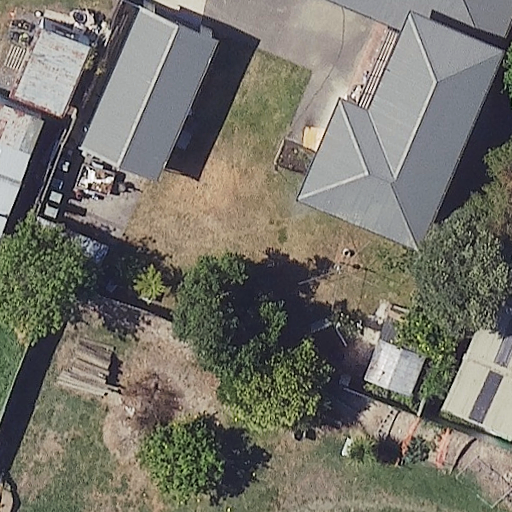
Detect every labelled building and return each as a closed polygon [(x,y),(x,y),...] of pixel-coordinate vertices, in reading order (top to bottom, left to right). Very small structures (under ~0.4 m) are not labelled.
[(215,20),(165,0),(132,0),(80,128),(157,159),(215,20)] [(497,0),(357,0),(287,161),(405,212),(497,0)] [(82,24),(25,8),(4,82),(61,98),(82,24)] [(0,204),(36,100),(0,87),(0,204)] [(139,227),(92,162),(27,209),(74,274),(139,227)] [(511,288),(475,274),(431,385),(511,417),(511,288)] [(212,396),(235,335),(178,313),(155,375),(212,396)]
